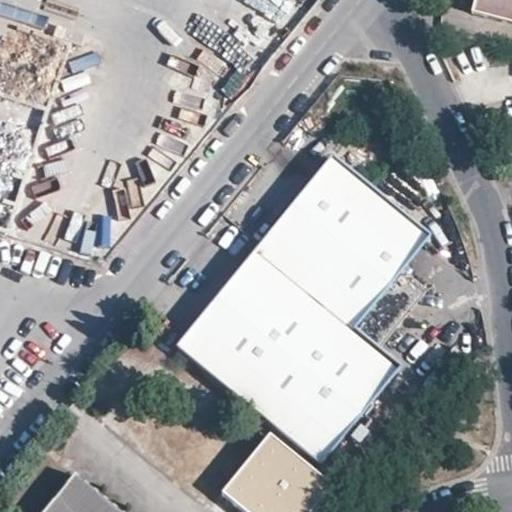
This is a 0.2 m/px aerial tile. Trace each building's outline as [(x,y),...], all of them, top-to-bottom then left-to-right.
[(511,0),(473,0),(471,10),(511,21),(511,0)] [(255,254),(375,348),(424,288),(401,269),(426,237),(334,159),(255,254)] [(375,348),(255,254),(180,346),(321,462),(397,367),(375,348)] [(271,439),(224,495),(244,511),(303,511),(326,486),(271,439)] [(120,511),(74,475),(43,511),(120,511)]
